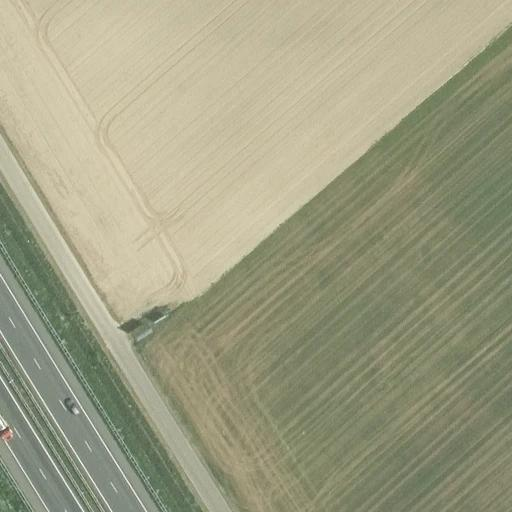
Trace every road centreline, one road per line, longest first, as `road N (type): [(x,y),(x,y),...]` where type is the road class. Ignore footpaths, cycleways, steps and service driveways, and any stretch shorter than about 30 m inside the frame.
road 1 (unclassified): [(224,511),(0,144)]
road 2 (motorway): [(136,511),(0,303)]
road 3 (motorway): [(0,397),(74,511)]
